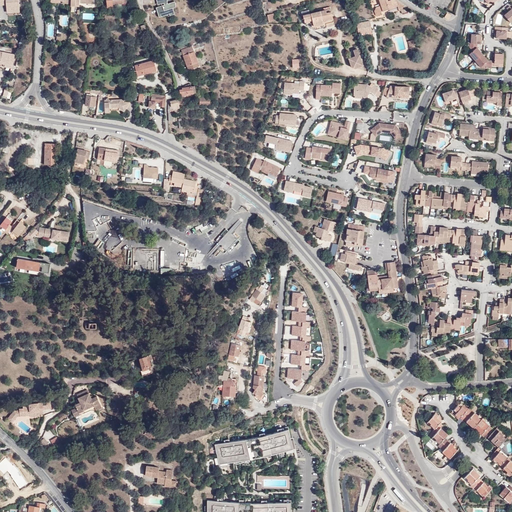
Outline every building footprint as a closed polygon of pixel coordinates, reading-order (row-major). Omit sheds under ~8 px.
[(0,0),(0,5),(6,5),(7,13),(20,12),(19,0),(0,0)] [(410,11),(397,0),(389,0),(388,1),(387,0),(379,0),(381,6),(376,7),(374,11),(376,15),(382,14),(381,12),(398,6),(399,11),(401,10),(402,13),(410,11)] [(167,2),(164,3),(164,4),(156,7),(159,17),(167,14),(167,13),(174,11),(173,7),(172,7),(171,3),(169,3),(168,3),(167,2)] [(323,21),(333,19),(331,9),(310,14),(309,10),(300,12),(301,16),(303,15),(305,25),(310,23),(312,26),(314,27),(315,28),(315,25),(323,23),(323,21)] [(275,20),(274,13),(267,15),(269,22),(275,20)] [(494,23),(500,25),(503,15),(497,13),(494,23)] [(335,25),(333,19),(323,21),(323,23),(315,25),(315,28),(316,29),(335,25)] [(372,31),(370,21),(357,23),(359,33),(372,31)] [(508,31),(508,28),(495,27),(495,31),(496,31),(496,38),(506,39),(507,31),(508,31)] [(484,44),(484,40),(481,40),(481,35),(471,34),(471,43),(477,44),(484,44)] [(471,43),(469,43),(469,48),(473,51),(469,55),(475,61),(482,54),(477,48),(477,44),(471,43)] [(182,50),(187,66),(193,64),(194,68),(199,66),(192,46),(182,50)] [(363,65),(357,49),(353,50),(355,56),(349,58),(352,66),(355,68),(363,65)] [(5,64),(13,66),(15,55),(0,51),(0,63),(5,65),(5,64)] [(499,53),(495,52),(494,61),(494,66),(498,66),(498,64),(503,64),(504,54),(499,54),(499,53)] [(482,54),(475,61),(481,67),(484,64),(488,68),(491,68),(491,66),(492,61),(488,61),(482,54)] [(157,70),(154,60),(135,65),(138,76),(157,70)] [(283,93),(292,94),(292,92),(298,93),(299,89),(303,90),(304,81),(300,81),(299,83),(284,82),(283,93)] [(187,87),(188,94),(196,93),(195,86),(191,86),(191,83),(183,87),(187,87)] [(334,93),(339,93),(340,83),(331,83),(331,85),(316,85),(315,99),(319,99),(320,95),(331,96),(331,93),(331,89),(334,89),(334,93)] [(354,83),(353,95),(354,95),(362,96),(363,96),(366,98),(368,93),(367,92),(368,91),(369,92),(369,91),(372,93),(376,87),(373,86),(372,88),(366,84),(354,83)] [(399,96),(408,96),(409,87),(390,86),(386,97),(394,97),(394,95),(399,96)] [(182,89),(180,89),(180,96),(188,94),(187,87),(183,87),(182,89)] [(10,98),(11,90),(4,89),(3,96),(10,98)] [(457,101),(461,100),(459,93),(458,90),(455,92),(454,90),(443,94),(446,102),(456,99),(457,101)] [(461,100),(463,104),(467,103),(466,102),(468,101),(471,100),(471,98),(477,96),(475,90),(468,90),(459,93),(461,100)] [(483,93),(483,99),(487,99),(487,102),(493,103),(493,101),(497,101),(497,103),(497,105),(501,105),(502,93),(488,92),(488,90),(483,90),(483,93)] [(92,96),(92,94),(87,94),(85,105),(95,106),(96,97),(92,96)] [(166,95),(156,94),(156,96),(153,95),(152,101),(150,101),(149,107),(155,108),(156,102),(161,102),(160,106),(165,106),(166,95)] [(105,110),(111,110),(111,107),(119,107),(119,108),(125,111),(129,103),(127,102),(125,102),(124,99),(110,100),(109,97),(105,100),(105,110)] [(179,98),(171,101),(172,106),(173,106),(179,105),(180,105),(179,98)] [(435,112),(433,121),(438,122),(443,123),(444,117),(451,119),(452,115),(445,113),(445,115),(435,112)] [(278,123),(294,125),(295,114),(279,113),(279,115),(275,115),(274,122),(278,123)] [(339,133),(338,137),(346,139),(350,122),(346,121),(344,125),(344,128),(341,127),(341,125),(337,124),(337,122),(331,121),(329,126),(332,127),(331,130),(339,133)] [(377,124),(370,129),(376,136),(381,131),(391,133),(396,139),(402,134),(395,125),(384,123),(382,125),(377,124)] [(479,131),(480,130),(476,129),(476,125),(460,124),(460,134),(469,135),(469,136),(469,137),(475,137),(475,136),(479,136),(479,131)] [(329,126),(327,134),(338,137),(339,133),(331,130),(332,127),(329,126)] [(479,131),(479,136),(479,139),(479,140),(487,141),(487,138),(495,139),(496,128),(490,128),(490,127),(488,127),(487,129),(483,129),(483,130),(483,131),(479,131)] [(439,136),(441,137),(445,138),(446,134),(435,131),(434,133),(429,132),(427,140),(434,142),(437,143),(438,139),(439,136)] [(275,148),(290,152),(293,141),(281,138),(281,140),(278,139),(278,137),(266,134),(265,141),(276,144),(275,148)] [(45,165),(55,165),(55,150),(58,150),(58,144),(45,144),(45,165)] [(363,153),(375,155),(376,153),(380,154),(385,157),(388,151),(383,148),(363,145),(362,148),(355,150),(357,155),(363,153)] [(306,146),(304,158),(310,159),(310,156),(322,158),(323,157),(328,158),(330,149),(312,146),(311,147),(306,146)] [(100,166),(103,166),(104,161),(112,163),(117,164),(119,152),(114,152),(114,153),(110,152),(110,151),(99,149),(97,160),(100,161),(100,166)] [(75,162),(84,164),(87,152),(78,150),(75,162)] [(375,155),(379,156),(385,160),(390,152),(388,151),(385,157),(380,154),(376,153),(375,155)] [(440,166),(441,159),(436,159),(436,155),(426,154),(425,163),(431,163),(435,164),(436,166),(440,166)] [(466,170),(466,163),(462,163),(461,163),(461,160),(461,157),(452,156),(452,157),(451,161),(451,165),(461,166),(461,170),(466,171),(466,170)] [(257,158),(251,169),(258,172),(260,170),(268,174),(269,172),(277,176),(281,168),(273,164),(272,166),(269,165),(270,163),(264,160),(264,161),(257,158)] [(471,164),(466,163),(466,170),(472,171),(472,172),(480,173),(480,171),(488,171),(489,163),(479,162),(479,163),(478,163),(478,162),(472,161),(472,162),(472,164),(471,164)] [(143,182),(153,182),(154,179),(158,179),(159,169),(148,168),(148,165),(144,165),(143,178),(143,182)] [(371,178),(375,179),(375,180),(386,182),(386,180),(388,181),(392,182),(394,171),(370,167),(369,174),(371,178)] [(183,185),(185,180),(186,175),(173,172),(172,177),(172,179),(170,178),(169,182),(175,184),(183,185)] [(182,189),(182,190),(194,193),(195,186),(197,186),(198,182),(185,180),(183,185),(182,189)] [(283,190),(310,197),(313,186),(286,180),(283,190)] [(194,193),(182,190),(182,192),(188,193),(188,195),(197,196),(199,187),(197,186),(195,186),(194,193)] [(325,201),(341,204),(341,205),(346,206),(348,197),(343,196),(343,194),(338,193),(338,194),(336,194),(337,193),(328,191),(325,201)] [(424,204),(425,195),(426,191),(421,191),(421,195),(421,196),(419,196),(419,195),(417,195),(416,195),(416,199),(417,199),(416,204),(424,204)] [(432,199),(433,192),(429,191),(429,196),(425,195),(424,204),(428,205),(428,203),(432,204),(432,199)] [(451,202),(452,195),(449,195),(449,194),(445,193),(444,206),(448,206),(448,208),(451,208),(451,202)] [(461,207),(462,195),(458,194),(458,196),(455,195),(454,202),(454,208),(456,208),(457,208),(458,207),(461,207)] [(475,208),(475,203),(474,203),(474,196),(470,195),(470,202),(468,201),(468,203),(467,208),(467,209),(472,209),(472,208),(475,208)] [(356,209),(371,212),(371,208),(383,210),(385,203),(372,201),(372,203),(369,202),(369,200),(358,198),(356,209)] [(475,212),(474,215),(478,215),(482,215),(482,214),(485,215),(486,210),(487,211),(488,207),(481,206),(481,208),(479,207),(479,206),(479,203),(475,203),(475,208),(475,212)] [(510,217),(510,209),(504,209),(504,212),(500,211),(500,218),(504,218),(504,216),(510,217)] [(423,215),(415,214),(415,222),(418,223),(422,223),(423,215)] [(7,234),(12,227),(11,226),(9,225),(12,222),(6,217),(0,225),(6,230),(4,232),(7,234)] [(331,225),(332,221),(324,219),(322,225),(321,228),(315,226),(313,231),(316,232),(315,236),(321,238),(321,239),(330,242),(332,236),(327,235),(328,231),(334,229),(335,226),(331,225)] [(14,229),(13,231),(19,235),(25,227),(22,224),(19,222),(16,220),(11,226),(12,227),(14,229)] [(198,234),(208,230),(205,222),(195,227),(198,234)] [(362,231),(363,226),(348,224),(348,229),(347,229),(346,235),(347,235),(346,240),(355,241),(357,242),(356,246),(361,247),(364,231),(362,231)] [(36,230),(34,227),(29,233),(33,237),(38,232),(36,230)] [(436,236),(435,241),(443,242),(444,228),(440,227),(439,232),(439,234),(438,234),(438,232),(435,232),(435,233),(434,236),(436,236)] [(443,242),(447,242),(450,242),(450,237),(451,230),(448,230),(448,228),(444,228),(443,242)] [(45,229),(44,237),(68,241),(69,232),(45,229)] [(454,230),(453,237),(453,243),(455,243),(456,242),(459,242),(461,229),(456,229),(456,231),(454,230)] [(237,238),(229,231),(214,247),(217,249),(220,245),(227,250),(237,238)] [(423,231),(416,231),(416,234),(417,234),(418,234),(418,238),(417,244),(424,244),(424,246),(429,246),(429,245),(429,243),(430,235),(426,235),(426,237),(424,236),(424,235),(422,235),(423,231)] [(471,241),(472,242),(480,242),(480,236),(477,236),(478,231),(473,231),(473,235),(471,235),(471,241)] [(29,233),(23,239),(27,243),(33,237),(29,233)] [(504,249),(508,249),(509,240),(510,235),(505,235),(505,240),(502,239),(501,240),(500,247),(504,248),(504,249)] [(94,249),(98,251),(102,243),(98,241),(94,249)] [(332,243),(329,254),(334,255),(338,244),(332,243)] [(472,256),(471,260),(474,260),(478,260),(479,256),(478,256),(479,249),(471,248),(470,256),(472,256)] [(354,256),(354,255),(354,254),(345,253),(345,254),(342,253),(340,260),(344,261),(344,262),(349,263),(348,268),(361,271),(362,266),(357,265),(355,264),(356,259),(356,257),(354,256)] [(424,262),(425,267),(438,264),(437,260),(432,261),(431,256),(428,256),(423,257),(424,262)] [(17,268),(49,273),(50,264),(18,258),(17,268)] [(388,272),(389,275),(389,278),(397,277),(394,261),(387,262),(388,272)] [(478,263),(474,262),(472,262),(472,266),(468,266),(467,272),(469,272),(469,271),(474,272),(474,274),(478,275),(478,271),(477,271),(478,268),(479,268),(480,263),(478,263)] [(424,271),(425,274),(431,273),(437,271),(436,269),(438,268),(438,264),(425,267),(425,269),(424,271)] [(220,277),(235,272),(233,265),(218,270),(220,277)] [(467,272),(468,266),(465,265),(459,265),(455,265),(456,269),(459,268),(459,270),(458,270),(458,273),(464,272),(467,272)] [(511,273),(511,271),(511,269),(507,269),(507,267),(507,266),(500,265),(499,276),(503,277),(504,275),(508,276),(511,276),(511,273)] [(367,271),(369,287),(379,286),(378,281),(377,277),(377,274),(374,274),(374,270),(367,271)] [(432,275),(427,276),(428,280),(429,279),(430,283),(437,282),(443,281),(442,277),(441,277),(440,274),(437,274),(432,275)] [(379,286),(379,289),(393,288),(398,287),(397,277),(389,278),(381,279),(382,280),(378,281),(379,286)] [(255,288),(252,292),(254,293),(250,299),(257,304),(259,304),(261,301),(266,294),(262,292),(265,287),(259,284),(257,288),(255,287),(255,288)] [(438,287),(431,289),(432,295),(437,294),(438,297),(445,298),(445,293),(443,293),(443,291),(445,290),(447,290),(446,286),(440,287),(438,287)] [(462,290),(461,295),(461,298),(461,300),(461,301),(465,302),(465,301),(471,301),(472,298),(472,295),(474,295),(475,295),(475,291),(470,291),(470,292),(468,292),(468,291),(462,290)] [(299,307),(299,311),(307,312),(307,307),(302,307),(303,293),(294,293),(292,306),(299,307)] [(504,303),(503,309),(506,310),(506,312),(511,313),(511,309),(511,300),(511,298),(508,298),(508,302),(508,303),(504,303)] [(499,313),(503,313),(503,309),(504,303),(504,302),(504,299),(500,299),(499,306),(495,306),(494,307),(494,309),(493,309),(492,315),(494,315),(498,316),(499,313)] [(430,302),(430,307),(433,307),(433,312),(435,312),(440,312),(440,308),(437,308),(438,302),(430,302)] [(461,318),(460,321),(464,321),(464,323),(469,323),(470,323),(471,318),(472,318),(473,310),(466,310),(466,313),(463,313),(462,313),(462,314),(462,315),(463,315),(463,317),(462,317),(461,317),(461,318)] [(303,322),(302,326),(307,327),(310,327),(311,322),(306,322),(307,312),(299,311),(293,311),(292,321),(299,321),(303,322)] [(247,327),(249,327),(251,323),(246,321),(247,317),(243,316),(239,329),(241,330),(239,334),(244,336),(246,332),(247,327)] [(444,330),(451,330),(451,327),(452,321),(452,320),(452,317),(448,317),(448,322),(447,323),(445,323),(444,330)] [(454,329),(460,330),(460,321),(461,318),(456,318),(456,319),(454,319),(454,320),(454,321),(452,321),(451,327),(453,327),(454,329)] [(434,327),(432,327),(432,331),(433,331),(433,333),(437,334),(438,333),(442,333),(444,333),(444,332),(444,330),(445,323),(445,322),(445,320),(440,320),(440,322),(440,327),(434,327)] [(303,336),(302,341),(310,341),(311,336),(306,336),(307,327),(302,326),(299,326),(293,325),(292,335),(300,336),(303,336)] [(511,337),(498,339),(498,343),(498,346),(508,346),(508,348),(511,348),(511,337)] [(301,350),(301,355),(305,355),(309,355),(309,351),(305,350),(305,341),(302,341),(300,340),(292,340),(291,349),(298,350),(301,350)] [(229,354),(238,356),(240,345),(231,343),(229,354)] [(152,359),(151,354),(148,355),(147,353),(142,355),(143,356),(140,357),(143,369),(141,370),(143,375),(152,372),(150,367),(151,367),(149,360),(152,359)] [(301,365),(301,369),(302,369),(310,370),(310,365),(305,365),(305,355),(301,355),(298,354),(292,354),(291,364),(301,365)] [(253,392),(256,394),(260,397),(263,393),(264,391),(262,390),(263,388),(261,387),(262,381),(263,381),(264,376),(262,376),(263,373),(265,373),(266,367),(258,366),(257,375),(255,375),(253,388),(255,389),(253,392)] [(297,379),(301,379),(302,369),(301,369),(288,368),(287,378),(297,379)] [(223,380),(223,381),(222,395),(235,396),(236,381),(232,381),(227,381),(223,380)] [(505,389),(492,390),(494,398),(507,397),(505,389)] [(76,395),(78,398),(88,393),(87,390),(76,395)] [(115,400),(120,397),(116,392),(112,396),(115,400)] [(80,402),(78,404),(75,405),(76,408),(71,410),(74,416),(79,414),(78,413),(84,410),(83,409),(93,405),(94,406),(96,410),(101,407),(97,397),(93,398),(91,399),(90,397),(88,393),(78,398),(79,401),(80,402)] [(43,413),(42,409),(42,405),(42,403),(28,404),(29,406),(22,407),(23,409),(19,409),(19,411),(14,411),(16,416),(30,415),(38,414),(43,413)] [(464,419),(472,410),(469,407),(469,408),(466,411),(462,407),(461,407),(458,405),(451,412),(454,415),(455,414),(459,418),(461,416),(464,419)] [(479,415),(472,410),(464,419),(469,424),(470,423),(475,427),(481,419),(478,416),(479,415)] [(16,416),(14,411),(7,419),(12,422),(16,416)] [(435,429),(432,432),(434,434),(440,428),(443,425),(440,422),(442,421),(437,417),(438,416),(435,413),(428,421),(431,424),(431,425),(435,429)] [(484,422),(481,419),(475,427),(473,429),(477,433),(478,431),(484,437),(492,427),(485,421),(484,422)] [(434,434),(432,432),(429,435),(432,437),(433,436),(436,439),(435,439),(440,444),(438,445),(441,448),(448,440),(445,438),(448,434),(445,431),(444,432),(440,428),(434,434)] [(495,442),(499,446),(506,438),(503,435),(503,434),(496,428),(488,437),(494,443),(495,442)] [(215,444),(218,464),(263,457),(293,448),(288,429),(259,437),(215,444)] [(448,440),(441,448),(443,450),(442,451),(446,455),(447,454),(450,457),(457,450),(453,446),(454,445),(448,440)] [(428,441),(426,444),(432,450),(434,447),(428,441)] [(501,464),(508,457),(503,453),(502,454),(500,451),(501,450),(498,447),(491,455),(493,458),(493,459),(496,461),(497,461),(501,464)] [(509,458),(508,457),(501,464),(500,465),(507,471),(506,472),(510,475),(511,472),(511,462),(510,460),(510,459),(509,458)] [(145,476),(155,477),(155,476),(158,476),(158,478),(157,484),(165,485),(165,487),(171,487),(171,481),(172,471),(166,470),(166,473),(159,472),(159,468),(146,467),(145,476)] [(473,488),(481,479),(478,477),(480,475),(476,471),(475,472),(472,469),(465,476),(468,478),(467,480),(472,484),(470,485),(473,488)] [(481,479),(473,488),(476,491),(477,489),(481,493),(482,493),(485,495),(492,488),(489,485),(488,485),(481,479)] [(499,494),(509,502),(511,497),(511,495),(511,486),(510,485),(508,488),(507,486),(503,491),(502,490),(499,494)] [(291,511),(291,502),(255,503),(207,500),(207,511),(291,511)] [(30,505),(29,509),(28,511),(41,511),(42,507),(45,508),(46,503),(38,502),(37,506),(30,505)]
